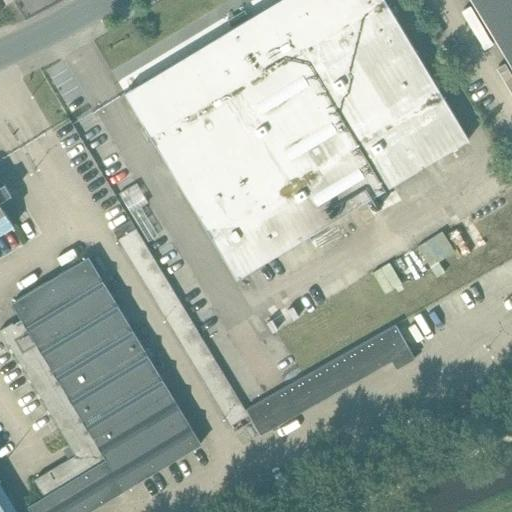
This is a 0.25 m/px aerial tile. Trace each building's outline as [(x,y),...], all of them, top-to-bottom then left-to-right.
[(469,139),(384,0),(277,0),(124,93),(236,279),(469,139)] [(511,0),(471,0),(511,67),(511,0)] [(0,185),(0,511),(17,511),(0,483),(0,233),(13,226),(0,204),(0,200),(11,194),(4,183),(0,185)] [(118,237),(155,296),(171,286),(135,227),(118,237)] [(87,511),(200,444),(88,257),(12,303),(21,318),(0,330),(0,333),(7,344),(8,343),(75,455),(34,480),(44,496),(28,506),(31,511),(87,511)] [(245,410),(244,411),(247,416),(255,428),(260,436),(391,360),(396,369),(415,358),(394,323),(245,410)] [(243,417),(214,355),(198,363),(227,425),(243,417)]
